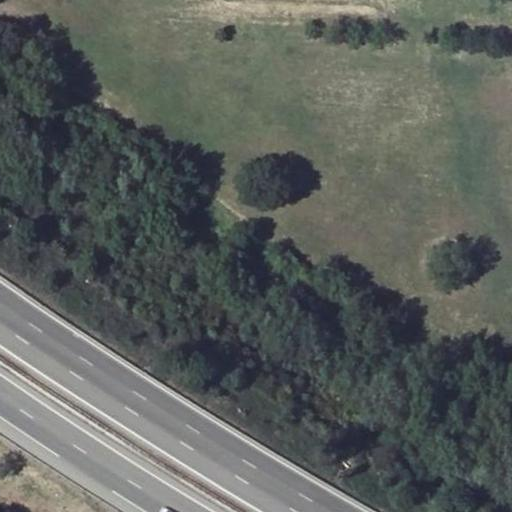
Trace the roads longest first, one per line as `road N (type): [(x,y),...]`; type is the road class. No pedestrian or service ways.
road 1 (motorway): [(369,511),(0,290)]
road 2 (motorway): [(0,436),(118,511)]
